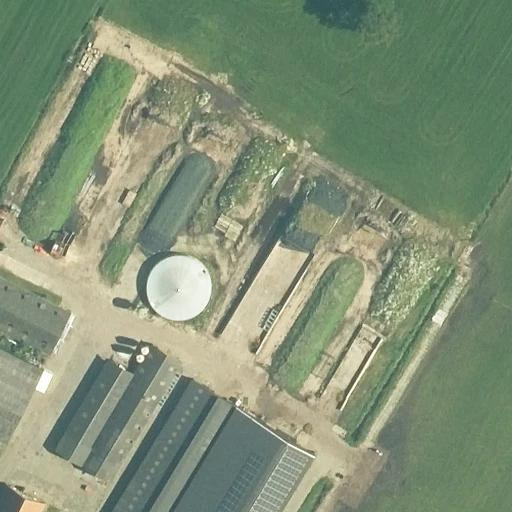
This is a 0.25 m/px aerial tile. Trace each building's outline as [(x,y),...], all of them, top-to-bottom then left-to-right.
[(163,320),(173,322),(183,322),(193,318),(201,312),(207,304),(210,294),(209,283),(206,274),(199,266),(191,260),(181,257),(170,258),(161,262),(153,268),(147,276),(145,286),(145,296),(149,306),(155,314),(163,320)] [(0,333),(48,357),(70,315),(0,279),(0,333)] [(89,450),(63,435),(53,453),(108,485),(181,364),(149,345),(132,375),(133,376),(89,450)] [(39,370),(0,350),(0,440),(4,442),(39,370)] [(275,511),(311,453),(246,414),(192,381),(112,511),(275,511)] [(39,511),(44,505),(4,485),(0,493),(0,511),(39,511)]
